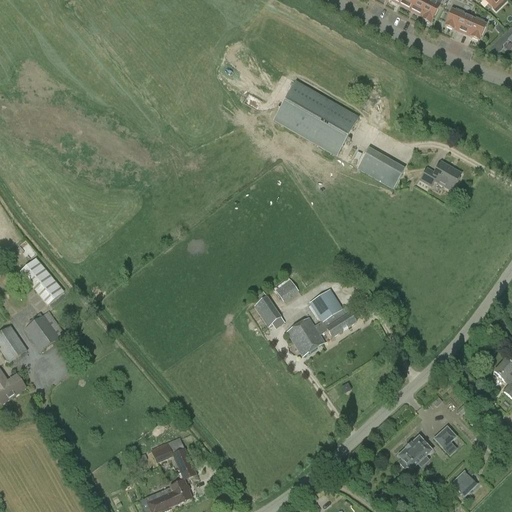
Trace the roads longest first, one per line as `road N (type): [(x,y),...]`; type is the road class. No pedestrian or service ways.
road 1 (unclassified): [(267,511),(431,371),(511,269)]
road 2 (tertiary): [(511,82),(335,0)]
